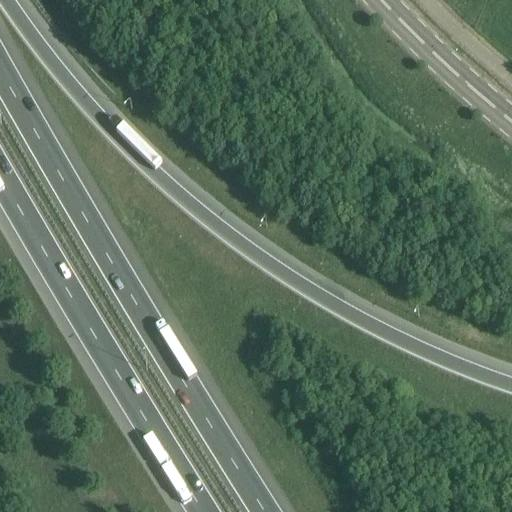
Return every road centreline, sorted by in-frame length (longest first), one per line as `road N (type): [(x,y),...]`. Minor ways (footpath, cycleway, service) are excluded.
road 1 (motorway): [(511,384),(390,334),(263,260),(122,139),(7,0)]
road 2 (motorway): [(266,511),(0,71)]
road 3 (motorway): [(0,174),(203,511)]
road 4 (tertiary): [(511,117),(464,81),(392,0)]
